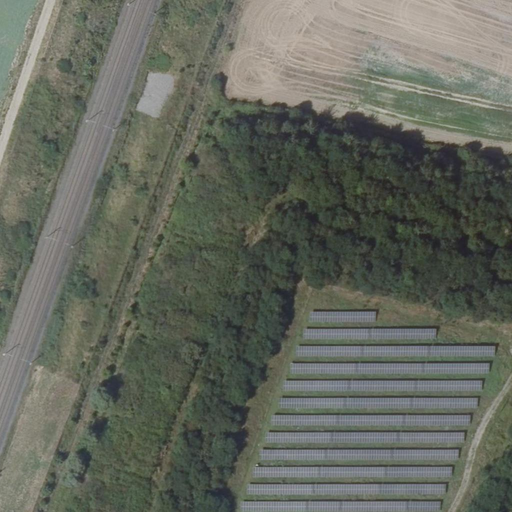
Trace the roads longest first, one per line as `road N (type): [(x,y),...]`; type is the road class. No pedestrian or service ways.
road 1 (track): [(237,0),(46,511)]
road 2 (track): [(50,0),(0,153)]
